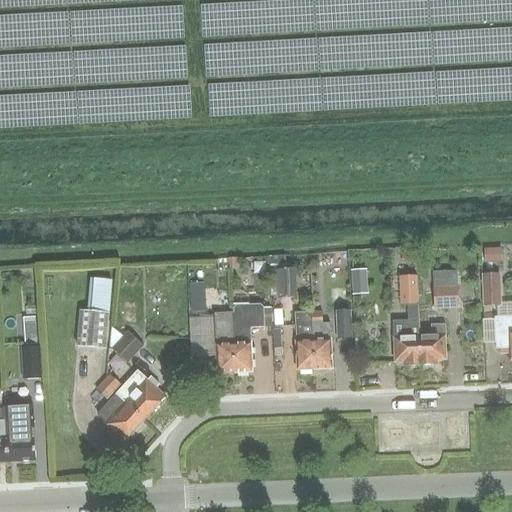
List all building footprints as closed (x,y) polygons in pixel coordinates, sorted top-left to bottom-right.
[(502,263),(501,249),(484,250),(484,264),(502,263)] [(416,265),(415,251),(401,252),(402,266),(416,265)] [(285,257),(269,258),(269,276),(275,276),(275,270),(285,270),(285,257)] [(285,270),(275,270),(275,276),(276,300),(296,299),(295,270),(285,270)] [(366,271),(351,272),(353,296),(368,295),(366,271)] [(432,273),(433,289),(433,311),(458,310),(457,272),(432,273)] [(500,275),(481,275),(482,308),(501,308),(500,275)] [(399,278),(400,307),(418,306),(417,277),(399,278)] [(206,313),(205,303),(190,304),(191,314),(206,313)] [(231,317),(234,374),(254,373),(253,357),(254,356),(253,329),(266,328),(265,306),(235,307),(233,309),(233,314),(231,314),(231,317)] [(272,309),(265,309),(266,328),(273,328),(272,309)] [(420,367),(419,339),(418,324),(418,309),(407,309),(408,323),(393,323),(395,363),(403,363),(403,368),(420,367)] [(87,312),(80,311),(77,347),(105,350),(108,314),(87,312)] [(351,311),(335,312),(336,341),(352,340),(351,311)] [(312,313),(311,313),(314,371),(331,370),(329,322),(323,322),(322,312),(312,313)] [(314,371),(311,313),(294,314),(297,371),(314,371)] [(217,375),(234,374),(231,317),(231,314),(214,315),(217,375)] [(509,363),(511,362),(511,317),(494,319),(495,350),(501,350),(501,354),(509,353),(509,363)] [(23,319),(24,329),(36,328),(36,318),(23,319)] [(431,338),(419,339),(420,367),(437,366),(437,362),(445,362),(444,339),(445,339),(445,326),(430,327),(431,338)] [(281,330),(273,331),(274,350),(281,349),(281,330)] [(127,365),(143,347),(127,333),(111,350),(127,365)] [(40,348),(22,349),(24,381),(42,380),(40,348)] [(115,395),(144,421),(164,398),(155,390),(158,386),(150,378),(146,381),(136,372),(115,395)] [(123,444),(144,421),(115,395),(97,415),(106,424),(103,427),(123,444)] [(4,409),(7,464),(36,463),(34,440),(35,440),(33,407),(4,409)]
